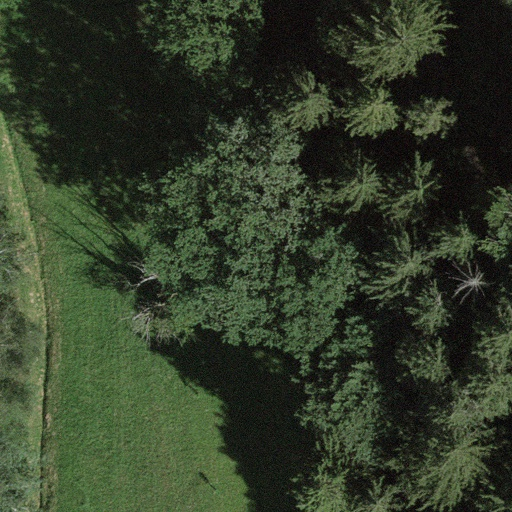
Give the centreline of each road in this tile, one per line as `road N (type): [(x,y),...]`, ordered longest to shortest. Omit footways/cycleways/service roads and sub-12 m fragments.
road 1 (track): [(449,511),(258,0)]
road 2 (track): [(0,125),(37,293),(34,511)]
road 3 (track): [(429,0),(441,60),(511,230)]
